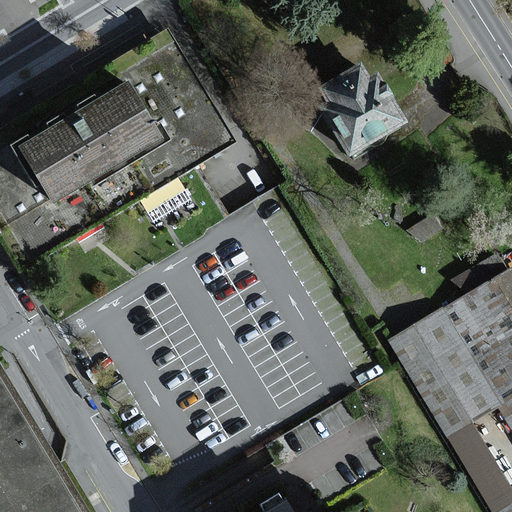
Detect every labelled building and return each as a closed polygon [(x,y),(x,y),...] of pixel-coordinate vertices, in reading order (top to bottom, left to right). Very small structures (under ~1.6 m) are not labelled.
[(89,231),(237,141),(167,27),(0,129),(0,237),(22,273),(89,231)] [(413,120),(373,57),(314,94),(354,158),(413,120)] [(511,266),(390,340),(449,437),(476,421),(500,406),(511,425),(511,266)] [(0,511),(99,511),(0,352),(0,511)] [(511,511),(511,481),(476,421),(449,437),(493,511),(511,511)] [(305,511),(288,485),(258,505),(262,511),(305,511)]
